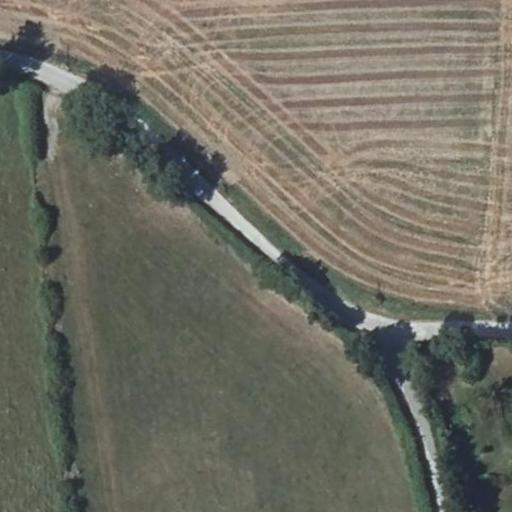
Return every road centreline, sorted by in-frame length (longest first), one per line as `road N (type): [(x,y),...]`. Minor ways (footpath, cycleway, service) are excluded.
road 1 (unclassified): [(360,324),(58,74),(0,62)]
road 2 (unclassified): [(360,324),(442,511)]
road 3 (unclassified): [(511,329),(477,318),(360,324)]
